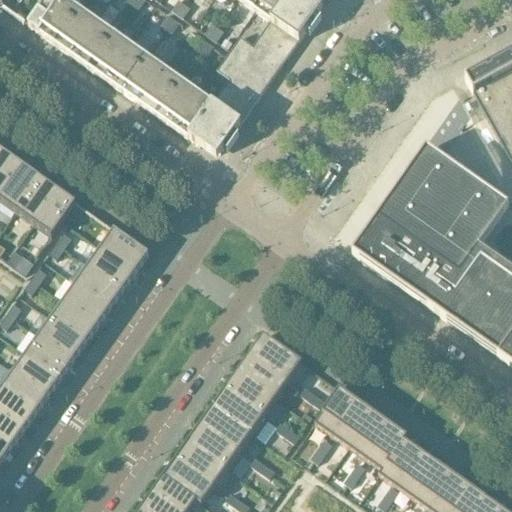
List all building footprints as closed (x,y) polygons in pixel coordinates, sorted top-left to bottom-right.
[(145,62),(112,39),(56,0),(48,0),(28,30),(121,96),(145,62)] [(139,0),(130,0),(127,6),(133,10),(140,0),(139,0)] [(145,4),(140,0),(133,10),(138,14),(145,4)] [(322,13),(306,1),(304,0),(232,0),(270,26),(253,51),(240,42),(229,59),(269,88),(319,18),(322,13)] [(171,15),(176,19),(183,8),(178,5),(171,15)] [(189,13),(183,8),(176,19),(182,23),(189,13)] [(167,20),(160,30),(166,34),(173,23),(167,20)] [(173,23),(166,34),(172,38),(179,28),(173,23)] [(204,38),(211,43),(217,33),(212,28),(204,38)] [(223,37),(217,33),(211,43),(216,47),(223,37)] [(193,47),(197,41),(190,36),(186,43),(193,47)] [(201,43),(194,53),(200,58),(207,48),(201,43)] [(207,48),(200,58),(205,62),(213,52),(207,48)] [(511,57),(464,84),(511,169),(511,275),(480,252),(509,211),(426,153),(351,258),(511,371),(511,57)] [(216,163),(269,88),(229,59),(216,76),(229,85),(211,109),(145,62),(121,96),(216,163)] [(4,158),(0,163),(0,201),(22,170),(4,158)] [(22,170),(0,201),(0,206),(15,217),(39,183),(22,170)] [(39,183),(15,217),(33,230),(57,195),(39,183)] [(57,195),(33,230),(51,243),(62,227),(76,208),(57,195)] [(76,211),(68,222),(76,228),(84,217),(76,211)] [(114,235),(100,254),(135,278),(148,260),(114,235)] [(63,238),(56,249),(64,254),(71,244),(63,238)] [(56,249),(49,259),(57,265),(64,254),(56,249)] [(100,254),(88,271),(123,296),(135,278),(100,254)] [(14,256),(7,266),(15,272),(22,261),(14,256)] [(82,267),(70,285),(76,289),(110,313),(123,296),(88,271),(82,267)] [(38,274),(31,284),(39,290),(46,279),(38,274)] [(31,284),(24,294),(32,300),(39,290),(31,284)] [(76,289),(63,307),(98,331),(110,313),(76,289)] [(63,307),(51,324),(85,349),(98,331),(63,307)] [(14,309),(6,319),(14,325),(22,315),(14,309)] [(42,318),(30,336),(73,366),(85,349),(51,324),(42,318)] [(6,319),(0,327),(0,330),(7,335),(14,325),(6,319)] [(30,336),(18,354),(26,360),(60,384),(73,366),(30,336)] [(263,341),(250,359),(289,387),(288,388),(296,393),(297,393),(310,374),(263,341)] [(250,359),(237,377),(276,405),(288,388),(289,387),(250,359)] [(14,376),(13,377),(48,402),(60,384),(26,360),(14,376)] [(9,374),(0,387),(0,394),(35,419),(48,402),(13,377),(14,376),(10,374),(9,374)] [(237,377),(225,395),(264,422),(265,421),(276,405),(237,377)] [(302,396),(300,400),(309,406),(314,400),(304,393),(302,396)] [(0,394),(0,420),(23,437),(35,419),(0,394)] [(325,413),(314,429),(332,442),(356,407),(339,394),(325,413)] [(225,395),(212,412),(255,443),(268,425),(269,424),(265,421),(264,422),(225,395)] [(314,400),(309,406),(319,413),(322,410),(324,407),(314,400)] [(356,407),(332,442),(348,453),(373,418),(356,407)] [(212,412),(200,430),(243,460),(255,443),(212,412)] [(304,416),(301,421),(309,427),(313,421),(304,416)] [(373,418),(348,453),(365,465),(390,430),(373,418)] [(0,420),(0,447),(11,454),(23,437),(0,420)] [(277,431),(275,435),(285,442),(289,435),(279,428),(277,431)] [(200,430),(187,448),(230,478),(231,477),(243,460),(200,430)] [(390,430),(365,465),(381,476),(382,477),(404,446),(407,442),(406,442),(390,430)] [(289,435),(285,442),(294,449),(297,445),(299,442),(289,435)] [(324,445),(318,455),(324,459),(331,449),(328,447),(324,445)] [(381,476),(378,480),(379,481),(395,493),(420,458),(404,446),(382,477),(381,476)] [(0,469),(11,454),(0,447),(0,469)] [(187,448),(175,465),(214,493),(214,494),(221,499),(222,498),(234,481),(235,480),(231,477),(230,478),(187,448)] [(318,455),(311,464),(314,467),(317,469),(324,459),(318,455)] [(420,458),(395,493),(412,504),(437,469),(420,458)] [(252,467),(250,470),(260,477),(264,470),(254,463),(252,467)] [(175,465),(163,483),(202,510),(214,494),(214,493),(175,465)] [(358,468),(351,478),(357,483),(364,473),(361,471),(358,468)] [(437,469),(412,504),(422,511),(431,511),(453,481),(437,469)] [(264,470),(260,477),(269,484),(272,480),(274,477),(264,470)] [(351,478),(344,488),(347,490),(350,493),(357,483),(351,478)] [(453,481),(431,511),(456,511),(470,493),(453,481)] [(203,511),(202,510),(163,483),(142,511),(203,511)] [(391,492),(384,502),(391,506),(398,496),(394,494),(391,492)] [(470,493),(456,511),(481,511),(487,505),(470,493)] [(229,499),(225,505),(234,511),(239,506),(229,499)] [(384,502),(377,511),(386,511),(391,506),(384,502)]
